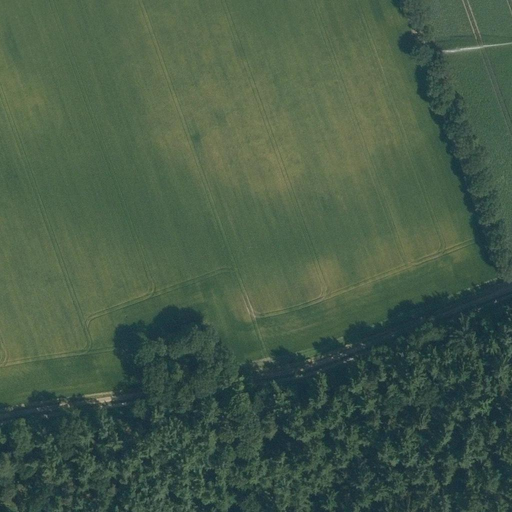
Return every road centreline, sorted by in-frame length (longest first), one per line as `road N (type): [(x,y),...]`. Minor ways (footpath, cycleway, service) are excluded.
road 1 (track): [(0,416),(302,369),(511,288)]
road 2 (track): [(508,290),(408,0)]
road 3 (track): [(222,382),(254,511)]
